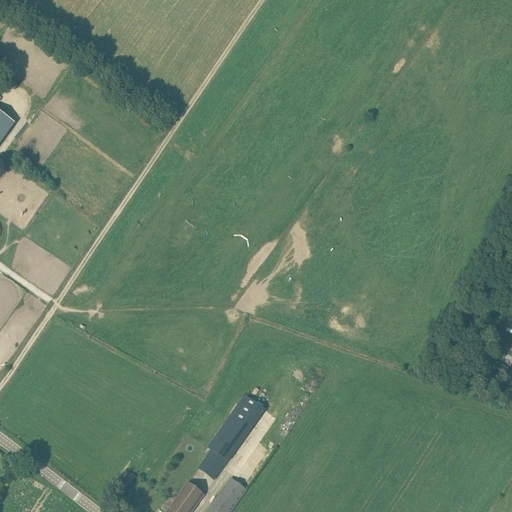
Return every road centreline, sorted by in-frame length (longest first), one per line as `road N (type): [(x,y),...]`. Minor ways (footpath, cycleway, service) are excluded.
road 1 (track): [(0,384),(261,1)]
road 2 (tertiary): [(96,511),(0,436)]
